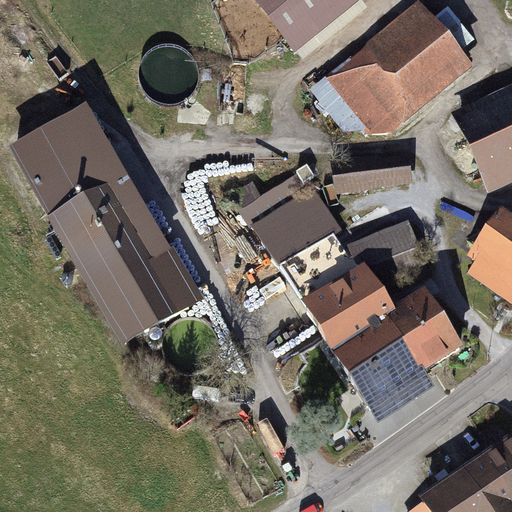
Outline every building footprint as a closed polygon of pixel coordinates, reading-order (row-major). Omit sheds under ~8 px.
[(249,0),(301,61),(372,0),(249,0)] [(393,28),(312,95),(346,136),(371,134),(377,141),(470,64),(465,58),(479,46),(452,14),(438,25),(417,0),(413,0),(388,21),(393,28)] [(511,90),(456,115),(493,195),(511,186),(511,90)] [(452,129),(448,129),(445,132),(443,137),(445,141),(448,144),(453,144),(457,142),(459,138),(459,134),(456,130),(452,129)] [(460,144),(455,145),(452,148),(451,152),(452,156),(456,159),(460,159),(464,157),(466,154),(466,149),(464,146),(460,144)] [(412,157),(335,167),(339,198),(416,188),(412,157)] [(467,159),(462,160),(459,163),(458,167),(459,171),(463,174),(467,175),(471,173),(473,169),(473,164),(471,161),(467,159)] [(132,183),(56,227),(130,354),(206,310),(132,183)] [(255,183),(234,196),(384,432),(442,395),(431,378),(467,356),(432,300),(398,321),(381,296),(431,276),(411,228),(350,255),(311,194),(304,199),(294,183),(266,201),(255,183)] [(511,224),(504,219),(469,271),(511,299),(511,224)] [(279,279),(275,280),(272,283),(271,287),(272,292),(276,294),(280,295),(284,293),(286,289),(286,285),(284,281),(279,279)] [(511,448),(491,463),(511,491),(511,448)] [(511,511),(511,491),(491,463),(425,511),(426,511),(511,511)]
